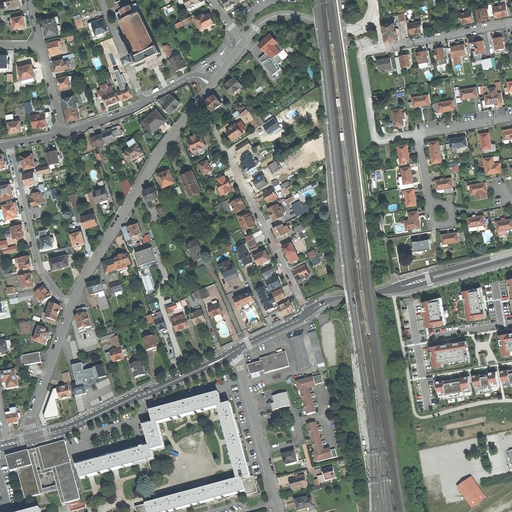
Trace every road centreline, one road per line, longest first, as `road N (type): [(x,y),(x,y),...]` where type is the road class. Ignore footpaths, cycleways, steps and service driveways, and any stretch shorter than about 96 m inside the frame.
road 1 (residential): [(201,100),(159,154),(71,306)]
road 2 (residential): [(308,314),(201,100)]
road 3 (tertiary): [(235,350),(33,438)]
road 4 (tertiary): [(511,254),(333,299),(308,314)]
road 5 (residential): [(9,144),(38,264),(71,306)]
road 6 (residential): [(511,322),(416,339),(427,408)]
road 7 (residential): [(371,0),(354,27),(276,12),(243,42)]
road 8 (residential): [(384,48),(361,54),(374,137),(418,134)]
road 9 (residential): [(243,42),(278,16),(348,32),(375,12)]
road 10 (residential): [(71,306),(31,419),(33,438)]
road 11 (residential): [(511,22),(384,48)]
